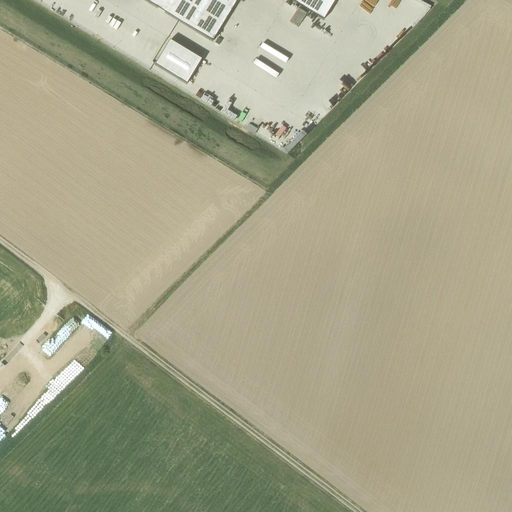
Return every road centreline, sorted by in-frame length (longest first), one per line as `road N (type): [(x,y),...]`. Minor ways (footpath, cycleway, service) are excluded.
road 1 (track): [(460,0),(125,339)]
road 2 (track): [(0,243),(352,511)]
road 3 (track): [(0,463),(125,339)]
